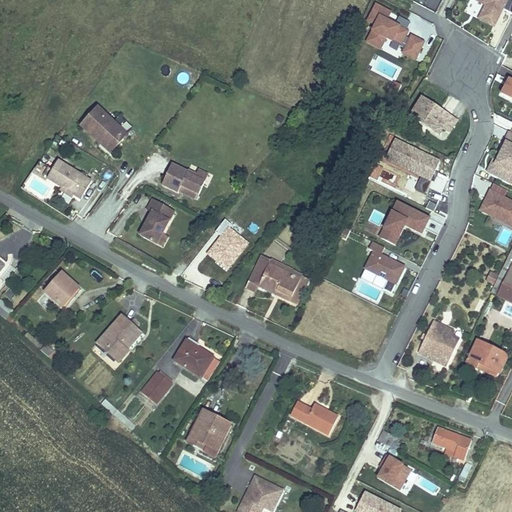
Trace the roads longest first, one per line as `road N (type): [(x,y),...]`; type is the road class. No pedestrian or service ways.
road 1 (residential): [(379,382),(455,231),(463,176),(483,123),(468,73)]
road 2 (unclassified): [(89,243),(379,382)]
road 3 (unknown): [(293,344),(225,479)]
road 4 (unclassified): [(379,382),(511,432)]
